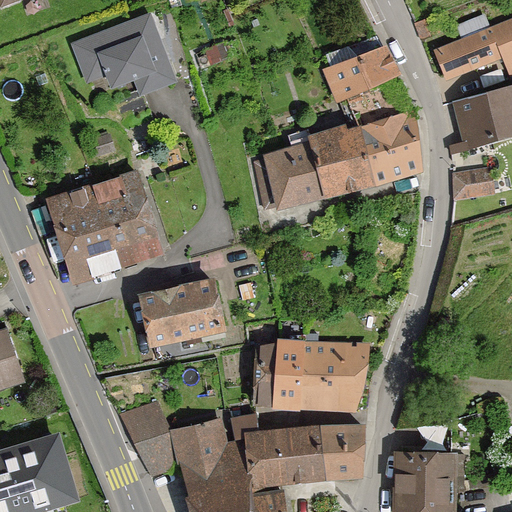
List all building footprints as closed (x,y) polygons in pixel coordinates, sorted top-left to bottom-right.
[(0,0),(0,12),(32,0),(0,0)] [(173,86),(147,19),(68,49),(83,87),(100,81),(105,93),(129,84),(135,100),(173,86)] [(511,84),(511,22),(435,53),(446,81),(502,60),(511,85),(511,84)] [(335,105),(395,79),(382,47),(321,73),(335,105)] [(465,155),(511,142),(511,89),(452,105),(465,155)] [(356,129),(373,187),(420,174),(415,112),(356,129)] [(321,202),(373,187),(356,129),(304,144),(321,202)] [(274,216),(321,202),(304,144),(257,157),(274,216)] [(162,253),(138,177),(40,207),(64,283),(162,253)] [(144,353),(225,336),(215,286),(134,303),(144,353)] [(0,390),(24,383),(8,332),(0,334),(0,390)] [(268,344),(266,412),(357,415),(369,346),(268,344)] [(227,420),(167,433),(161,405),(121,413),(148,473),(175,468),(184,511),(280,511),(277,490),(238,495),(227,420)] [(356,427),(316,429),(319,484),(352,482),(356,427)] [(279,486),(319,484),(316,429),(274,432),(279,486)] [(60,430),(0,446),(0,511),(3,511),(78,491),(60,430)] [(279,486),(274,432),(238,435),(243,490),(279,486)] [(452,511),(455,459),(394,456),(391,511),(452,511)]
